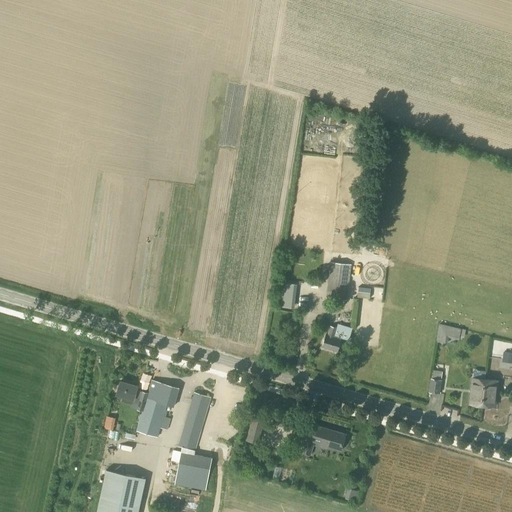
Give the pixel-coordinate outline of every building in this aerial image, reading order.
[(347,301),(351,265),(330,262),(326,298),(338,300),(344,300),(347,301)] [(352,328),(338,324),(337,328),(330,326),(327,335),(326,334),(322,346),(337,352),(342,338),(348,340),(352,328)] [(461,329),(439,324),(436,342),(447,344),(448,338),(459,340),(460,337),(464,338),(465,332),(461,331),(461,329)] [(511,352),(506,352),(507,345),(499,344),(498,351),(497,359),(502,360),(502,362),(511,363),(511,352)] [(439,394),(441,380),(431,378),(429,392),(439,394)] [(482,405),(485,379),(472,378),(470,404),(482,405)] [(485,379),(482,405),(494,407),(497,381),(485,379)] [(173,407),(179,388),(152,380),(148,394),(136,390),(137,386),(120,381),(116,395),(123,397),(122,401),(132,404),(133,402),(139,404),(137,409),(143,411),(137,431),(157,437),(166,404),(173,407)] [(195,451),(211,397),(193,392),(178,446),(195,451)] [(432,414),(442,415),(444,395),(433,394),(432,414)] [(108,414),(107,426),(116,426),(116,415),(108,414)] [(253,414),(248,439),(260,441),(265,417),(253,414)] [(341,451),(346,434),(309,423),(305,440),(301,453),(311,456),(313,446),(327,449),(328,447),(341,451)] [(206,491),(212,458),(173,450),(171,461),(179,462),(174,484),(206,491)] [(137,511),(145,478),(106,470),(96,511),(137,511)]
